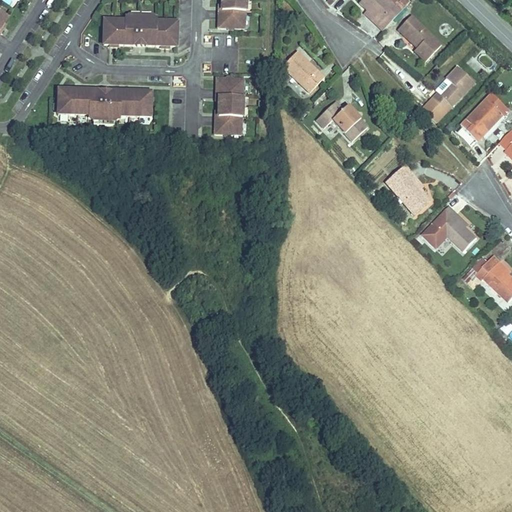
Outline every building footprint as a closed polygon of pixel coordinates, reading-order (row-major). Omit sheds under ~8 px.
[(9,0),(10,1),(11,0),(0,0),(0,8),(2,10),(6,4),(8,0),(9,0)] [(245,29),(246,0),(222,0),(222,5),(222,10),(219,10),(219,28),(245,29)] [(379,21),(384,26),(398,12),(404,6),(397,0),(396,0),(392,4),(387,0),(363,0),(382,19),(379,21)] [(124,20),(104,20),(104,44),(134,44),(134,30),(146,30),(146,44),(176,45),(176,21),(156,21),(156,18),(150,18),(130,17),(124,17),(124,20)] [(424,58),(393,27),(379,40),(387,49),(390,46),(401,58),(396,63),(407,75),(424,58)] [(146,30),(134,30),(134,44),(146,44),(146,30)] [(282,68),(310,95),(327,78),(318,69),(316,71),(307,62),(310,60),(300,50),(282,68)] [(488,68),(494,61),(484,53),(478,60),(488,68)] [(440,91),(435,96),(425,106),(423,104),(418,108),(427,117),(432,113),(436,117),(459,95),(443,78),(434,86),(438,89),(440,91)] [(243,135),(245,80),(218,79),(217,97),(220,97),(220,102),(220,112),(220,117),(217,117),(217,134),(243,135)] [(82,100),(42,99),(42,123),(72,124),(72,127),(77,127),(97,127),(104,128),(104,124),(134,125),(134,101),(94,101),(94,115),(82,115),(82,100)] [(94,115),(94,101),(82,100),(82,115),(94,115)] [(476,106),(470,111),(477,117),(482,112),(476,106)] [(317,109),(312,114),(320,122),(325,117),(317,109)] [(474,136),(476,138),(486,128),(492,122),(482,112),(477,117),(470,111),(445,136),(461,153),(467,147),(465,144),(474,136)] [(335,149),(351,133),(330,112),(325,117),(320,122),(312,114),(297,128),(305,136),(314,128),(335,149)] [(500,139),(497,141),(504,148),(507,146),(500,139)] [(497,141),(486,153),(493,160),(490,162),(511,184),(511,150),(511,151),(507,146),(504,148),(497,141)] [(380,175),(361,195),(370,203),(373,200),(398,224),(411,211),(399,199),(390,190),(393,187),(380,175)] [(402,196),(393,187),(390,190),(399,199),(402,196)] [(446,239),(434,226),(431,229),(425,222),(414,232),(442,262),(456,249),(446,239)] [(438,222),(434,226),(446,239),(450,235),(438,222)] [(489,285),(479,274),(477,276),(470,269),(457,282),(464,289),(467,287),(490,310),(502,297),(489,285)] [(479,274),(489,285),(493,282),(482,271),(479,274)]
